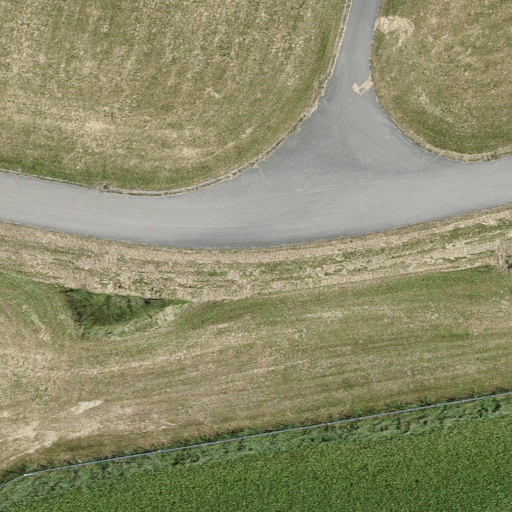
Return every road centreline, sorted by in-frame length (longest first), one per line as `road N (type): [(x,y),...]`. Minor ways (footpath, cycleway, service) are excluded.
road 1 (unclassified): [(337,217),(59,209),(0,195)]
road 2 (unclassified): [(337,217),(383,0)]
road 3 (unclassified): [(511,181),(337,217)]
